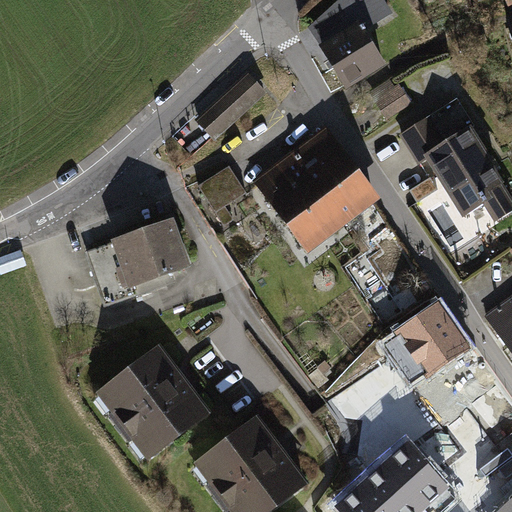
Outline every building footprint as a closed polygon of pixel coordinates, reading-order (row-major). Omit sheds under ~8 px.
[(384,0),(342,0),(310,30),(347,94),(389,67),(367,33),(394,16),(384,0)] [(248,77),(200,121),(214,137),(262,93),(248,77)] [(413,104),(401,87),(375,103),(388,122),(413,104)] [(459,102),(400,137),(420,168),(429,162),(466,221),(488,210),(497,226),(511,216),(511,194),(481,141),(485,138),(459,102)] [(374,197),(325,132),(292,156),(340,223),(374,197)] [(340,223),(292,156),(256,183),(306,249),(340,223)] [(247,194),(229,167),(198,187),(216,214),(247,194)] [(176,223),(86,254),(105,310),(178,284),(176,278),(194,272),(176,223)] [(511,298),(485,318),(511,356),(511,298)] [(437,312),(386,347),(411,385),(463,350),(437,312)] [(159,346),(98,397),(154,468),(214,416),(159,346)] [(260,419),(194,469),(226,511),(279,511),(312,489),(260,419)] [(407,444),(338,505),(344,511),(419,511),(447,488),(407,444)] [(511,511),(511,501),(500,511),(511,511)]
